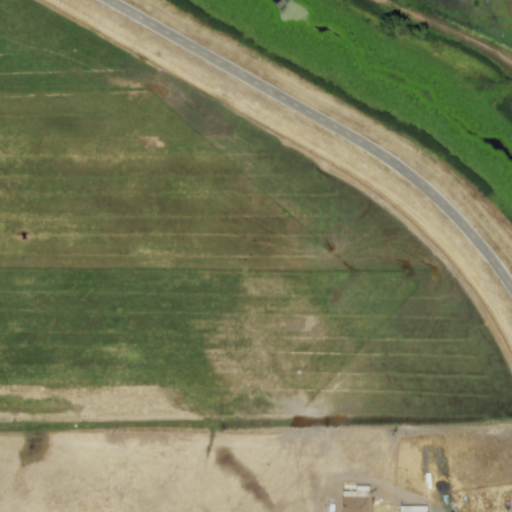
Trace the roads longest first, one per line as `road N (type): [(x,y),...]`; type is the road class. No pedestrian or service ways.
road 1 (tertiary): [(511,291),(465,228),(395,164),(106,0)]
road 2 (residential): [(511,61),(395,0)]
